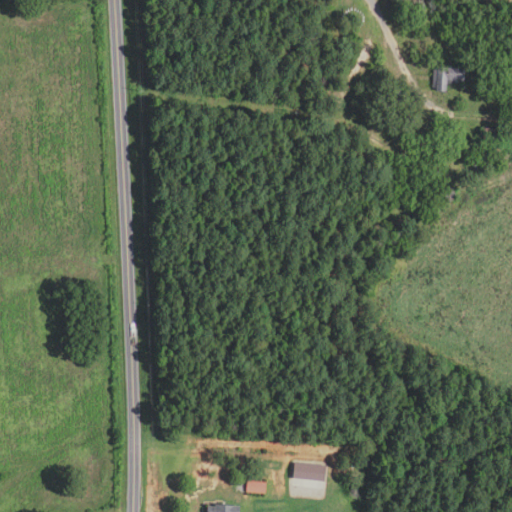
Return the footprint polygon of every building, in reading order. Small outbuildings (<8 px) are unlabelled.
[(446,92),(434,91),(434,89),(430,89),(431,69),(435,69),(435,67),(463,69),(462,83),(455,82),(455,85),(446,84),(446,92)] [(478,141),(481,127),(493,130),(490,143),(478,141)] [(436,185),(455,189),(452,204),(433,200),(436,185)] [(323,482),(290,478),(292,463),(325,466),(323,482)] [(245,492),(246,482),(265,483),(264,494),(245,492)]
